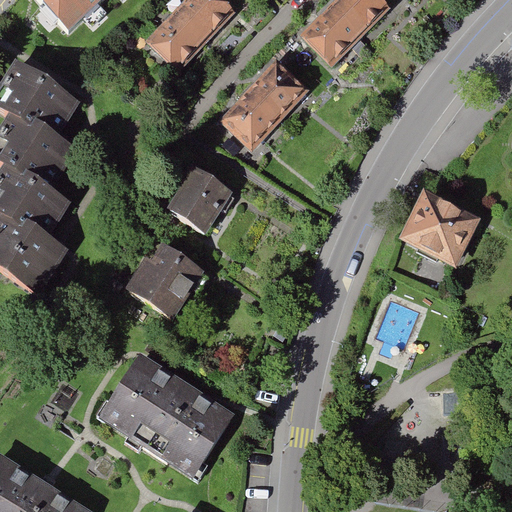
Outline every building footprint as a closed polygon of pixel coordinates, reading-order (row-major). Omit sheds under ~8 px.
[(22,0),(62,37),(100,0),(22,0)] [(232,18),(211,0),(179,0),(135,51),(173,85),(232,18)] [(381,12),(367,0),(334,0),(292,47),(324,75),(381,12)] [(267,63),(209,126),(244,158),(302,95),(267,63)] [(0,222),(0,275),(38,300),(68,251),(48,239),(68,208),(52,198),(78,155),(57,143),(80,106),(17,68),(0,95),(0,114),(12,121),(0,139),(0,168),(6,172),(0,181),(0,221),(1,222),(0,222)] [(234,194),(189,169),(164,213),(208,239),(234,194)] [(484,221),(421,191),(397,241),(460,271),(484,221)] [(205,271),(155,241),(123,293),(174,323),(205,271)] [(232,417),(138,358),(99,420),(192,479),(232,417)] [(0,455),(0,511),(92,511),(47,484),(0,455)]
